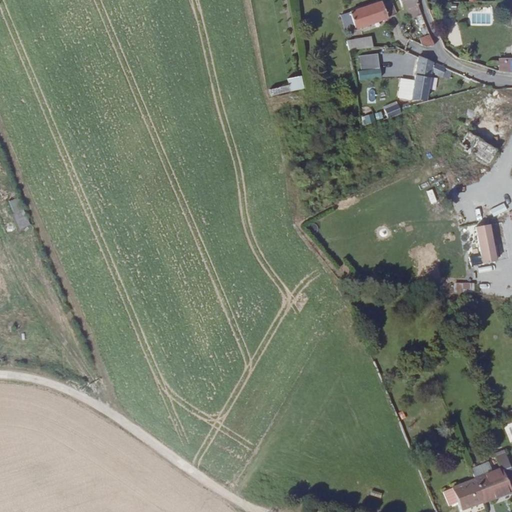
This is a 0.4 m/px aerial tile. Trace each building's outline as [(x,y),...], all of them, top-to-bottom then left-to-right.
[(381,2),(341,15),(345,30),(354,27),(355,30),(383,20),(384,22),(387,21),(386,19),(388,18),(396,14),(391,0),(385,3),(384,0),(381,1),(381,2)] [(418,5),(416,0),(398,0),(403,11),(405,10),(408,20),(421,14),(417,5),(418,5)] [(425,47),(434,46),(430,36),(420,40),(421,46),(425,47)] [(349,51),(373,47),(371,38),(347,41),(349,51)] [(380,79),(377,54),(359,56),(361,71),(358,71),(359,81),(380,79)] [(398,98),(411,100),(426,99),(431,73),(442,77),(442,76),(449,79),(451,71),(418,57),(414,82),(401,80),(398,98)] [(511,59),(501,59),(501,72),(511,73),(511,59)] [(298,77),(287,79),(289,85),(269,90),(271,96),(301,89),(298,77)] [(374,86),(364,86),(364,102),(374,101),(374,86)] [(397,104),(384,110),(388,119),(400,113),(397,104)] [(496,151),(467,132),(460,144),(465,148),(464,150),(470,155),(472,153),(488,163),(496,151)] [(506,210),(503,204),(490,210),(493,216),(506,210)] [(495,261),(488,225),(475,227),(480,255),(469,257),(471,266),(495,261)] [(465,235),(474,234),(473,227),(464,228),(465,235)] [(472,284),(454,284),(454,292),(472,292),(472,284)] [(503,451),(495,454),(501,468),(502,471),(510,467),(503,451)] [(488,462),(470,469),(474,479),(492,472),(488,462)] [(507,481),(511,478),(511,472),(510,467),(502,471),(507,481)] [(474,479),(483,502),(511,491),(507,481),(502,471),(501,468),(492,472),(474,479)] [(474,479),(452,488),(458,502),(461,510),(483,502),(474,479)] [(458,502),(452,488),(443,492),(449,506),(458,502)]
